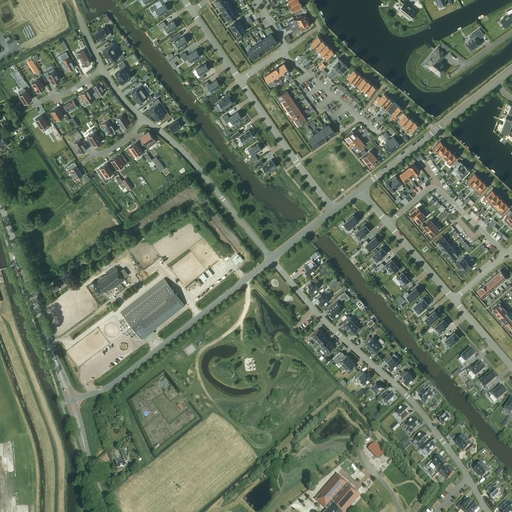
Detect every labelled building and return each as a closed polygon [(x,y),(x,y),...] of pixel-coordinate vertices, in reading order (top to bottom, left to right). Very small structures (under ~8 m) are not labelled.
[(227,0),(219,6),(222,11),(231,5),(227,0)] [(416,12),(405,3),(404,4),(401,1),(399,4),(402,6),(399,10),(406,16),(408,14),(412,18),(416,12)] [(292,6),(292,7),(295,12),(303,7),(300,2),(292,6)] [(165,3),(157,8),(155,5),(150,8),(152,12),(155,9),(160,16),(169,10),(165,3)] [(225,15),(234,10),(231,5),(222,11),(225,15)] [(508,15),(501,20),(506,27),(511,22),(511,7),(506,11),(508,15)] [(229,20),(237,14),(234,10),(225,15),(229,20)] [(290,25),(292,28),(297,25),(307,20),(305,15),(302,16),(302,15),(298,17),(299,18),(296,19),(294,20),(294,19),(288,22),(290,25)] [(178,27),(173,20),(166,25),(164,21),(158,25),(161,29),(164,26),(169,33),(178,27)] [(234,31),(243,25),(239,20),(230,26),(234,31)] [(310,25),(307,20),(297,25),(292,28),(293,31),(299,28),(300,31),(302,30),(304,28),(305,30),(308,28),(308,27),(310,25)] [(234,31),(237,36),(246,30),(243,25),(234,31)] [(106,26),(94,34),(99,40),(105,35),(107,38),(112,34),(106,26)] [(476,35),(464,43),(470,51),(481,43),(477,38),(480,36),(480,37),(483,34),(479,28),(476,31),(478,34),(476,36),(476,35)] [(190,41),(185,34),(176,41),(180,48),(190,41)] [(267,37),(272,46),(277,42),(271,34),(267,37)] [(311,43),(309,45),(311,47),(313,45),(315,47),(322,40),(318,35),(311,43)] [(9,37),(5,39),(9,46),(17,41),(15,36),(10,39),(9,37)] [(262,40),(268,49),(272,46),(267,37),(262,40)] [(257,44),(262,52),(268,49),(262,40),(261,38),(260,39),(255,42),(257,44)] [(315,47),(320,51),(327,44),(322,40),(315,47)] [(115,50),(112,45),(113,44),(112,41),(107,44),(109,47),(103,51),(107,57),(115,50)] [(252,47),(258,56),(262,52),(257,44),(252,47)] [(322,57),(324,55),(331,48),(327,44),(320,51),(322,54),(321,55),(322,57)] [(253,59),(258,56),(252,47),(247,50),(253,59)] [(331,48),(324,55),(327,58),(324,60),(326,62),(328,59),(335,52),(331,48)] [(439,61),(446,53),(439,48),(431,57),(425,64),(427,65),(437,73),(436,74),(440,77),(443,74),(442,73),(447,67),(439,61)] [(83,49),(75,54),(78,59),(80,58),(85,66),(91,63),(83,49)] [(117,57),(119,61),(125,57),(122,53),(120,55),(117,49),(115,50),(107,57),(110,62),(117,57)] [(201,56),(196,49),(187,55),(185,51),(180,55),(185,61),(189,58),(191,62),(201,56)] [(66,51),(60,55),(66,66),(64,67),(66,72),(75,67),(66,51)] [(138,60),(133,53),(130,56),(135,62),(138,60)] [(329,77),(334,72),(343,63),(338,58),(334,63),(331,65),(334,68),(332,71),(332,70),(327,75),(329,77)] [(28,63),(34,72),(38,70),(32,60),(28,63)] [(125,66),(126,65),(124,62),(119,65),(121,69),(115,73),(118,78),(127,72),(129,71),(125,66)] [(203,74),(210,69),(205,62),(196,69),(200,76),(197,78),(199,81),(205,77),(203,74)] [(287,78),(289,76),(287,73),(290,72),(284,63),(279,67),(286,77),(287,78)] [(338,72),(341,74),(348,67),(343,63),(334,72),(329,77),(331,80),(336,75),(336,74),(338,72)] [(48,71),(44,73),(48,80),(51,78),(54,83),(60,79),(54,68),(53,68),(52,65),(46,68),(48,71)] [(284,78),(286,77),(279,67),(274,70),(280,78),(283,76),(284,78)] [(352,81),(359,73),(354,69),(348,77),(352,81)] [(13,73),(20,84),(25,81),(18,70),(13,73)] [(275,81),(278,79),(279,81),(281,80),(280,78),(274,70),(270,73),(275,81)] [(131,78),(127,72),(118,78),(122,84),(131,78)] [(275,81),(270,73),(265,77),(270,85),(273,83),(274,84),(276,82),(275,81)] [(363,77),(359,73),(352,81),(355,83),(354,85),(356,87),(357,85),(363,77)] [(360,91),(362,88),(368,80),(363,77),(357,85),(360,87),(358,90),(360,91)] [(39,78),(31,83),(35,89),(36,88),(38,91),(44,87),(39,78)] [(207,85),(212,92),(221,86),(216,79),(209,84),(207,81),(202,84),(204,87),(207,85)] [(365,94),(366,92),(373,84),(368,80),(362,88),(365,90),(363,93),(365,94)] [(93,86),(99,96),(105,92),(104,89),(106,88),(101,81),(93,86)] [(135,97),(146,89),(143,84),(141,81),(136,85),(137,87),(131,92),(132,92),(131,93),(134,97),(135,96),(135,97)] [(371,96),(377,88),(373,84),(366,92),(369,94),(366,99),(367,100),(371,95),(371,96)] [(24,88),(18,92),(26,103),(32,99),(24,88)] [(146,89),(135,97),(139,102),(145,98),(148,102),(153,98),(150,94),(146,89)] [(87,90),(79,95),(81,98),(83,97),(88,104),(94,100),(87,90)] [(289,95),(292,93),(291,91),(288,93),(286,90),(278,96),(281,101),(289,95)] [(384,93),(378,101),(382,104),(389,97),(384,93)] [(291,98),(289,95),(281,101),(284,105),(293,100),(295,98),(293,97),(291,98)] [(221,111),(232,103),(228,96),(217,104),(221,111)] [(385,111),(387,109),(394,101),(389,97),(382,104),(385,107),(383,110),(385,111)] [(158,98),(153,101),(156,105),(149,109),(153,115),(164,107),(158,98)] [(71,108),(73,110),(78,107),(73,99),(64,105),(68,111),(71,108)] [(284,105),(288,110),(296,105),(298,103),(296,101),(295,103),(293,100),(284,105)] [(388,113),(389,115),(398,105),(394,101),(387,109),(390,111),(388,113)] [(288,110),(291,115),(299,109),(301,108),(300,106),(298,108),(296,105),(288,110)] [(394,114),(396,116),(403,109),(398,105),(389,115),(388,117),(390,118),(394,114)] [(58,120),(64,116),(58,107),(52,111),(58,120)] [(168,112),(164,107),(153,115),(156,120),(163,116),(165,119),(170,116),(168,112)] [(370,107),(367,111),(373,116),(376,112),(370,107)] [(301,112),(299,109),(291,115),(294,120),(302,114),(305,112),(304,110),(301,112)] [(222,116),(227,123),(231,120),(233,124),(243,118),(238,111),(229,117),(227,114),(222,116)] [(297,124),(297,125),(298,124),(306,119),(304,116),(307,114),(305,112),(302,114),(294,120),(297,124)] [(404,125),(404,124),(410,117),(405,113),(399,121),(402,123),(399,126),(401,128),(404,125)] [(123,114),(117,118),(123,128),(129,124),(123,114)] [(511,116),(507,114),(503,124),(510,127),(511,121),(511,116)] [(42,115),(36,119),(43,131),(49,127),(42,115)] [(73,117),(70,119),(75,127),(79,124),(77,120),(76,121),(73,117)] [(410,117),(404,124),(404,125),(408,129),(414,121),(410,117)] [(179,118),(169,125),(173,131),(183,124),(179,118)] [(109,134),(115,131),(109,120),(103,124),(105,127),(103,128),(105,133),(107,131),(109,134)] [(414,121),(408,129),(406,131),(408,133),(410,130),(413,133),(419,125),(414,121)] [(20,129),(17,123),(9,128),(13,133),(20,129)] [(503,124),(501,130),(508,133),(511,135),(511,129),(510,128),(510,127),(503,124)] [(319,131),(324,140),(329,136),(323,127),(322,125),(320,126),(322,129),(319,131)] [(323,127),(329,136),(334,133),(328,125),(325,127),(325,126),(323,127)] [(91,134),(86,137),(91,145),(94,143),(95,145),(101,142),(93,128),(89,131),(91,134)] [(249,130),(238,138),(240,141),(242,140),(244,143),(253,137),(249,130)] [(324,140),(319,131),(317,130),(315,131),(317,133),(314,135),(320,143),(324,140)] [(345,137),(349,141),(356,135),(359,133),(358,131),(355,133),(353,130),(345,137)] [(149,131),(140,138),(148,148),(157,142),(149,131)] [(309,138),(315,146),(320,143),(314,135),(313,133),(311,134),(312,136),(309,138)] [(386,138),(382,133),(380,135),(384,140),(386,142),(383,144),(389,152),(394,148),(387,140),(386,138)] [(359,138),(356,135),(349,141),(353,146),(363,137),(362,135),(361,135),(359,138)] [(9,143),(4,136),(0,138),(0,148),(5,146),(9,143)] [(364,139),(363,137),(353,146),(357,150),(364,144),(362,141),(364,139)] [(394,148),(399,145),(393,137),(390,139),(389,138),(387,140),(394,148)] [(80,153),(86,149),(80,139),(74,143),(80,153)] [(436,145),(433,148),(437,152),(445,144),(440,140),(438,142),(437,142),(435,144),(436,145)] [(136,142),(126,149),(133,159),(143,152),(136,142)] [(262,149),(257,142),(248,149),(252,156),(262,149)] [(445,144),(437,152),(441,156),(449,148),(445,144)] [(449,148),(441,156),(442,157),(442,156),(447,160),(453,153),(449,148)] [(362,157),(366,162),(375,154),(374,153),(373,154),(370,151),(362,157)] [(121,153),(112,159),(118,169),(128,162),(121,153)] [(453,153),(447,160),(451,164),(458,157),(453,153)] [(376,154),(375,154),(366,162),(370,167),(378,160),(375,157),(378,155),(376,154)] [(156,156),(152,159),(161,171),(165,168),(156,156)] [(267,173),(276,167),(272,160),(263,166),(261,167),(263,171),(265,170),(267,173)] [(456,166),(453,169),(457,173),(456,174),(457,175),(465,166),(460,161),(460,162),(456,166)] [(74,162),(66,167),(75,180),(83,175),(74,162)] [(414,162),(409,166),(416,175),(415,174),(420,170),(414,162)] [(107,163),(97,170),(104,179),(113,172),(107,163)] [(409,166),(404,170),(411,179),(416,175),(409,166)] [(465,166),(457,175),(461,179),(470,170),(465,166)] [(404,170),(399,174),(406,182),(410,178),(411,179),(404,170)] [(474,172),(467,181),(471,185),(470,186),(471,186),(479,177),(474,172)] [(396,175),(391,179),(398,189),(403,185),(396,175)] [(126,186),(120,177),(117,179),(123,188),(126,186)] [(479,177),(471,186),(475,190),(483,181),(479,177)] [(126,178),(123,180),(130,190),(133,188),(126,178)] [(391,179),(385,183),(392,191),(396,187),(398,189),(391,179)] [(483,181),(475,190),(479,194),(488,185),(483,181)] [(492,189),(485,197),(489,201),(488,202),(497,193),(492,189)] [(497,193),(488,202),(493,206),(501,197),(497,193)] [(501,197),(493,206),(497,210),(505,202),(501,197)] [(505,202),(497,210),(501,215),(510,206),(505,202)] [(423,209),(419,204),(410,212),(414,217),(423,209)] [(428,214),(423,209),(414,217),(418,222),(428,214)] [(349,233),(353,229),(351,227),(358,221),(353,215),(344,223),(347,227),(345,228),(349,233)] [(403,222),(408,229),(413,225),(408,218),(403,222)] [(427,231),(435,224),(431,219),(423,226),(427,231)] [(435,224),(427,231),(431,235),(439,229),(435,224)] [(360,242),(364,238),(362,236),(369,230),(365,225),(355,233),(358,236),(356,238),(360,242)] [(410,231),(413,236),(418,232),(415,227),(410,231)] [(439,247),(447,241),(443,236),(435,242),(439,247)] [(379,242),(375,237),(368,243),(366,240),(361,244),(363,247),(365,245),(370,250),(379,242)] [(447,241),(439,247),(443,251),(450,245),(447,241)] [(450,245),(443,251),(447,256),(454,249),(450,245)] [(376,265),(381,261),(379,259),(386,253),(381,247),(372,255),(375,259),(373,260),(376,265)] [(456,248),(447,256),(451,260),(460,252),(456,248)] [(465,255),(455,263),(459,268),(469,260),(465,255)] [(72,274),(87,263),(82,256),(68,267),(72,274)] [(383,270),(387,266),(393,273),(399,268),(391,259),(381,268),(383,270)] [(311,260),(303,266),(304,267),(304,266),(307,269),(305,271),(309,275),(316,269),(313,264),(314,263),(311,260)] [(473,265),(469,260),(459,268),(463,273),(473,265)] [(326,265),(319,271),(322,275),(329,269),(326,265)] [(104,276),(93,284),(94,286),(93,287),(99,295),(104,291),(105,292),(109,289),(110,290),(111,289),(112,289),(121,282),(125,279),(124,278),(116,267),(104,276)] [(496,273),(504,282),(508,279),(500,270),(496,273)] [(406,283),(409,280),(402,272),(396,277),(402,283),(399,285),(403,290),(408,286),(406,283)] [(504,282),(496,273),(492,277),(500,286),(504,282)] [(308,289),(312,294),(320,287),(316,283),(319,281),(316,277),(311,281),(307,284),(307,285),(310,288),(308,289)] [(488,280),(496,289),(500,286),(492,277),(488,280)] [(130,329),(132,327),(141,339),(185,305),(164,278),(121,313),(130,325),(128,326),(130,329)] [(189,289),(197,281),(195,279),(187,287),(189,289)] [(336,279),(330,283),(333,287),(338,282),(336,279)] [(496,289),(488,280),(484,283),(491,291),(492,292),(496,289)] [(63,285),(59,281),(57,283),(57,282),(50,287),(53,292),(60,287),(63,285)] [(481,287),(487,294),(491,291),(484,283),(481,287)] [(407,291),(402,295),(406,299),(409,303),(420,293),(416,287),(409,293),(407,291)] [(483,297),(487,294),(481,287),(477,290),(483,297)] [(320,300),(319,302),(322,306),(330,299),(326,295),(324,297),(321,294),(322,294),(321,293),(317,297),(318,297),(320,300)] [(414,312),(418,316),(423,312),(421,310),(428,304),(423,299),(413,307),(416,310),(414,312)] [(497,304),(492,308),(495,312),(503,306),(504,305),(500,299),(496,302),(497,304)] [(332,305),(328,309),(329,309),(331,312),(330,313),(333,318),(341,311),(337,307),(340,304),(337,301),(332,305)] [(503,306),(495,312),(499,316),(506,310),(508,308),(504,305),(503,306)] [(506,310),(499,316),(502,320),(511,312),(508,308),(506,310)] [(429,324),(439,316),(434,310),(427,316),(426,314),(421,318),(423,320),(425,319),(429,324)] [(502,320),(506,324),(511,318),(511,313),(511,312),(502,320)] [(352,317),(351,318),(348,315),(343,321),(345,323),(344,324),(343,325),(345,327),(344,327),(347,329),(356,321),(352,317)] [(442,329),(448,324),(443,319),(433,328),(439,336),(444,332),(442,329)] [(356,321),(347,329),(349,332),(349,331),(351,333),(352,332),(353,331),(355,334),(361,329),(359,326),(360,325),(356,321)] [(311,336),(315,340),(322,333),(319,328),(311,336)] [(459,338),(454,332),(447,338),(445,335),(441,339),(444,344),(446,342),(450,346),(459,338)] [(315,340),(317,338),(320,342),(318,343),(318,344),(326,336),(322,333),(315,340)] [(322,347),(321,348),(321,349),(330,340),(326,336),(318,344),(322,347)] [(377,340),(373,336),(371,338),(369,336),(364,340),(367,342),(365,343),(365,344),(366,346),(368,349),(377,340)] [(333,345),(334,345),(330,340),(321,349),(325,353),(327,351),(329,354),(335,348),(333,345)] [(381,344),(377,340),(368,349),(370,351),(371,351),(373,353),(373,352),(375,351),(377,353),(381,349),(379,347),(381,344)] [(470,361),(477,356),(472,350),(463,358),(467,364),(465,365),(467,368),(472,364),(470,361)] [(338,362),(342,366),(342,367),(349,360),(351,358),(348,356),(346,354),(345,355),(344,356),(342,354),(335,361),(337,363),(338,362)] [(395,359),(389,354),(384,359),(386,361),(386,362),(387,361),(389,364),(389,365),(388,366),(391,370),(399,363),(395,359)] [(346,371),(349,374),(355,368),(352,365),(353,364),(354,363),(353,361),(351,358),(349,360),(342,367),(346,371)] [(486,370),(482,365),(475,370),(473,368),(468,372),(471,375),(473,373),(477,378),(486,370)] [(410,373),(408,371),(406,372),(404,369),(400,373),(402,376),(401,376),(402,376),(405,378),(404,379),(403,380),(407,384),(414,377),(411,373),(410,373)] [(363,371),(362,372),(361,371),(355,376),(356,378),(355,379),(358,383),(361,380),(364,384),(371,377),(368,373),(367,374),(366,375),(363,372),(364,371),(363,371)] [(482,383),(489,391),(494,387),(492,384),(497,379),(492,374),(482,383)] [(372,386),(375,389),(373,391),(377,395),(384,388),(380,384),(379,385),(378,386),(376,383),(376,382),(372,386)] [(425,404),(433,397),(430,393),(432,391),(429,388),(429,387),(424,391),(422,389),(418,393),(420,395),(421,395),(423,398),(423,399),(422,400),(425,404)] [(493,391),(488,395),(490,397),(489,398),(494,403),(497,401),(506,393),(501,387),(495,393),(493,391)] [(388,406),(396,399),(392,395),(391,396),(390,397),(388,394),(388,393),(381,399),(382,399),(388,406)] [(396,413),(402,420),(402,421),(409,415),(408,415),(405,412),(406,411),(407,410),(403,406),(396,413)] [(437,417),(438,417),(441,420),(440,421),(439,422),(443,426),(450,419),(446,415),(444,417),(441,414),(442,414),(441,413),(437,417)] [(410,435),(419,427),(418,427),(416,424),(417,423),(413,419),(406,426),(409,429),(407,431),(410,435)] [(394,432),(400,427),(398,424),(392,430),(394,432)] [(419,450),(428,442),(427,441),(427,442),(424,439),(425,438),(426,437),(422,433),(415,440),(418,444),(416,446),(419,449),(419,450)] [(459,448),(466,441),(463,437),(462,437),(460,435),(455,439),(457,442),(456,443),(455,443),(457,445),(457,446),(459,448)] [(466,441),(459,448),(461,451),(462,450),(463,452),(464,451),(465,450),(467,452),(474,446),(472,444),(468,439),(466,441)] [(408,442),(402,448),(405,450),(408,448),(407,447),(410,444),(408,442)] [(425,451),(428,454),(436,448),(432,443),(431,444),(430,445),(427,442),(428,442),(419,450),(422,453),(425,451)] [(373,445),(367,452),(377,461),(384,454),(373,445)] [(128,462),(124,449),(120,450),(123,460),(115,462),(117,469),(126,466),(125,463),(128,462)] [(435,468),(443,461),(439,457),(431,464),(435,468)] [(439,472),(447,465),(443,461),(435,468),(439,472)] [(484,467),(481,463),(479,461),(474,466),(476,468),(475,469),(474,470),(476,472),(475,472),(477,475),(487,466),(486,466),(484,467)] [(447,465),(439,472),(443,476),(451,469),(447,465)] [(487,466),(477,475),(480,477),(482,479),(483,478),(484,477),(486,479),(490,475),(488,473),(491,470),(487,466)] [(454,473),(451,469),(443,476),(447,480),(454,473)] [(343,511),(359,494),(337,474),(314,499),(327,510),(325,511),(343,511)] [(488,494),(489,494),(491,497),(490,497),(489,498),(493,502),(501,495),(497,492),(500,490),(497,486),(496,486),(492,490),(490,487),(486,491),(488,494)] [(457,507),(462,511),(465,511),(472,504),(467,500),(464,504),(461,502),(457,507)] [(501,510),(501,511),(501,510),(502,511),(511,511),(511,510),(510,509),(511,506),(511,505),(509,503),(510,503),(509,502),(505,506),(503,504),(499,508),(501,510)]
